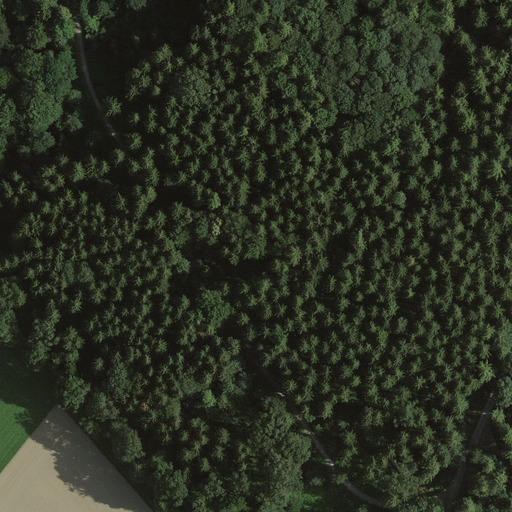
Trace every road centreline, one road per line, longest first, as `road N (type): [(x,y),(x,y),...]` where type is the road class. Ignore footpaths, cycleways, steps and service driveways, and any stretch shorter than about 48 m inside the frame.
road 1 (track): [(79,0),(98,104),(183,310),(380,497),(450,503)]
road 2 (track): [(450,503),(511,362)]
